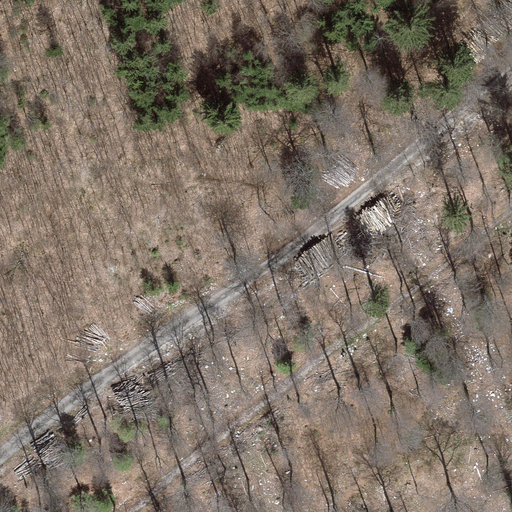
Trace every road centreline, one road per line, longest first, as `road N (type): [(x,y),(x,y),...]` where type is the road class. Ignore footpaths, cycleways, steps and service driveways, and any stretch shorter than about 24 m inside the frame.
road 1 (track): [(511,69),(425,144),(0,457)]
road 2 (track): [(511,201),(125,511)]
